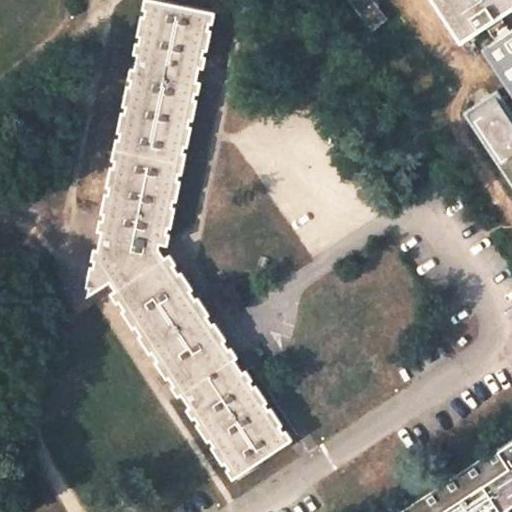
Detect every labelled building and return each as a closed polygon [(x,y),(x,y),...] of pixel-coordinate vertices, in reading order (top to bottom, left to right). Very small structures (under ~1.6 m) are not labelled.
[(182,392),(235,474),(287,441),(234,359),(230,361),(163,258),(159,260),(153,251),(154,242),(163,242),(209,12),(150,0),(94,289),(110,279),(184,391),(182,392)] [(386,18),(371,0),(353,0),(375,27),(386,18)] [(511,0),(436,0),(462,40),(484,25),(499,15),(511,5),(511,0)] [(499,15),(484,25),(494,40),(481,48),(511,94),(511,28),(510,30),(499,15)] [(467,109),(389,16),(386,18),(375,27),(495,173),(502,169),(463,111),(467,109)] [(511,111),(497,89),(467,109),(463,111),(502,169),(511,183),(511,111)] [(511,511),(511,436),(397,511),(511,511)]
